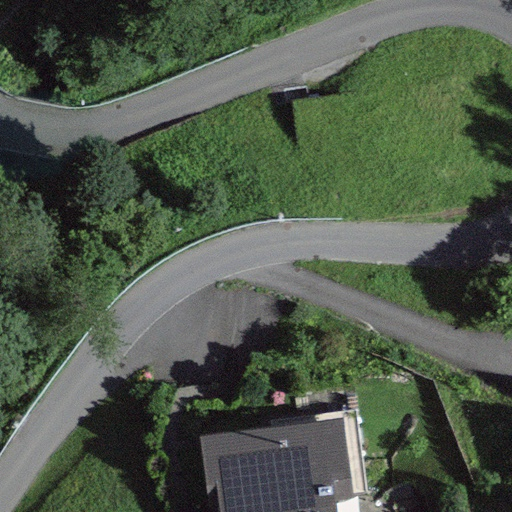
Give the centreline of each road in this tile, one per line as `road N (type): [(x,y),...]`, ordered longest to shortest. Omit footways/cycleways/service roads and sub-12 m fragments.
road 1 (residential): [(511,229),(459,239),(271,242),(189,271),(125,323),(0,495)]
road 2 (residential): [(0,124),(62,134),(94,127),(425,5),(494,6),(511,15)]
